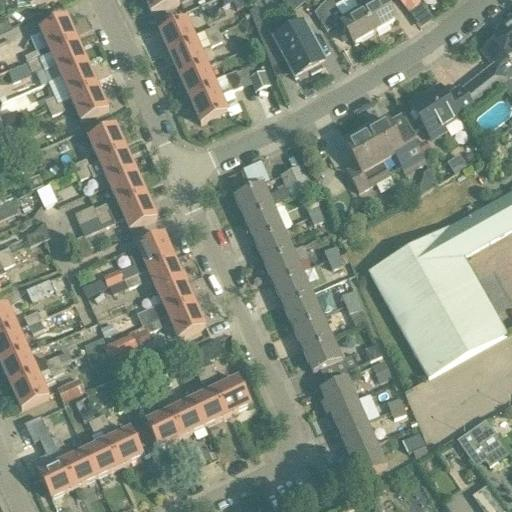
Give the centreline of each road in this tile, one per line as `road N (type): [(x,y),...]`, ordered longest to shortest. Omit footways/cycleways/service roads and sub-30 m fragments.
road 1 (residential): [(190,511),(285,465),(298,443),(295,412),(183,172)]
road 2 (residential): [(183,172),(420,59),(501,0)]
road 3 (residential): [(183,172),(103,0)]
